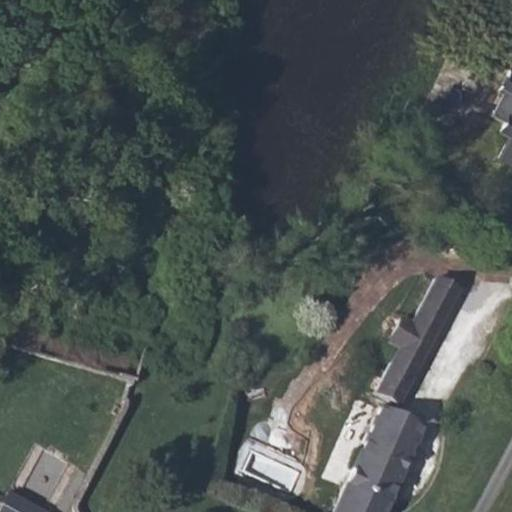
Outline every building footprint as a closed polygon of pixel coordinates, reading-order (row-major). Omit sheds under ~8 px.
[(471,107),(484,114),(489,103),(499,107),(510,85),(511,86),(511,71),(511,72),(489,60),(479,78),(484,80),(471,107)] [(489,103),(484,114),(479,122),(489,127),(477,153),(502,162),(511,142),(511,86),(510,85),(499,107),(489,103)] [(442,288),(415,277),(397,318),(389,313),(374,339),(385,345),(367,384),(393,395),(442,288)] [(128,318),(135,299),(66,280),(60,298),(128,318)] [(373,398),(369,397),(302,511),(365,511),(416,422),(373,398)]
